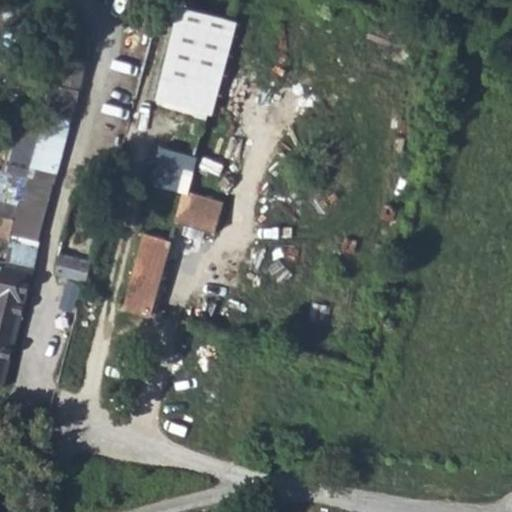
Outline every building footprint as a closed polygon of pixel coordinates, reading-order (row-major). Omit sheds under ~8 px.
[(29,170),(41,130),(15,124),(4,170),(27,176),(29,170)] [(220,201),(182,191),(174,222),(213,232),(220,201)] [(0,230),(12,234),(19,207),(0,201),(0,230)] [(143,234),(125,305),(150,313),(169,242),(143,234)] [(10,241),(0,239),(0,260),(6,262),(11,243),(10,241)] [(61,251),(57,273),(88,278),(92,256),(61,251)] [(0,327),(16,332),(33,268),(6,262),(0,260),(0,327)] [(0,387),(1,388),(16,332),(0,327),(0,387)]
